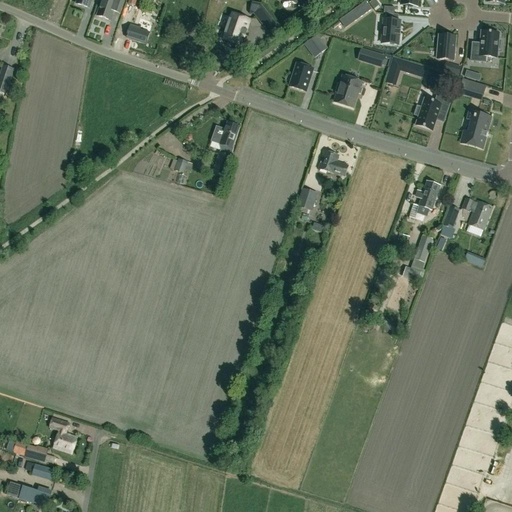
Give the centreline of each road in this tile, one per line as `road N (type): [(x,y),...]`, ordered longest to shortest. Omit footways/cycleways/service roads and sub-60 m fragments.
road 1 (residential): [(511,183),(216,90)]
road 2 (unclassified): [(216,90),(0,6)]
